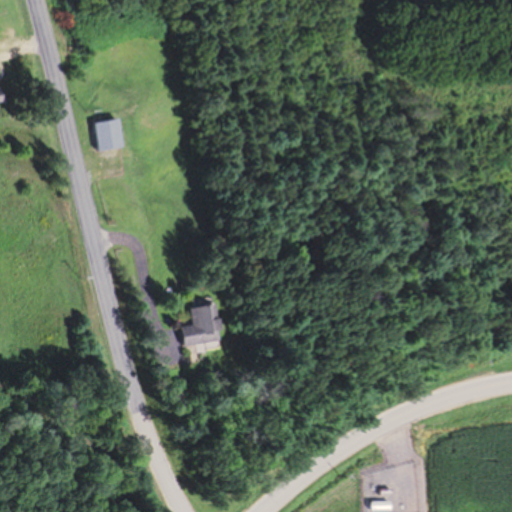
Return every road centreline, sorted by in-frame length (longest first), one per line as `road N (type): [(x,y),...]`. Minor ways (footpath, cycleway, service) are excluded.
road 1 (residential): [(177,511),(96,413),(0,18)]
road 2 (secondary): [(270,511),(332,461),(399,422),(511,383)]
